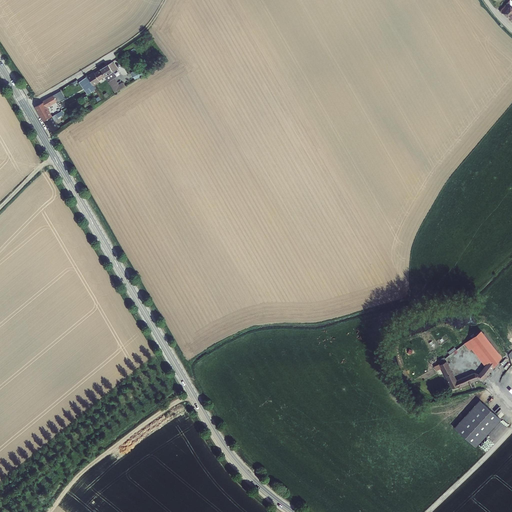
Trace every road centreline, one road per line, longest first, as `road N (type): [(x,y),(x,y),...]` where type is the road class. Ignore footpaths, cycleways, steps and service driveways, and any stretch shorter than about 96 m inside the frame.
road 1 (secondary): [(292,511),(219,440),(0,64)]
road 2 (track): [(49,511),(74,480),(191,392)]
